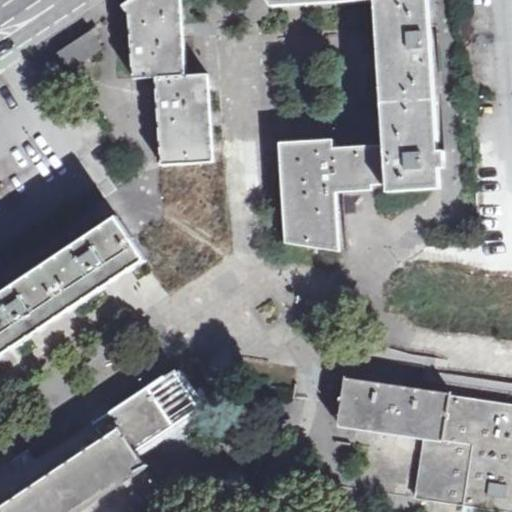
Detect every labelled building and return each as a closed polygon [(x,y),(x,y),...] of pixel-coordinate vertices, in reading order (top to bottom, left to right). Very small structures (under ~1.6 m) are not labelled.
[(157,76),(188,76),(185,29),(183,0),(182,0),(133,0),(124,6),(131,15),(135,77),(157,76)] [(374,183),(389,182),(390,192),(443,188),(430,0),(271,0),(275,5),(355,0),(379,0),(379,6),(389,148),(363,150),(335,151),(336,156),(338,192),(366,190),(374,189),(374,183)] [(94,29),(91,31),(100,46),(70,66),(73,72),(106,49),(94,29)] [(100,46),(91,31),(60,51),(70,66),(100,46)] [(209,73),(188,76),(157,76),(162,167),(215,163),(212,118),(209,73)] [(504,183),(501,117),(476,119),(480,184),(504,183)] [(336,156),(335,151),(335,142),(282,146),(284,162),(289,242),(342,251),(338,192),(336,156)] [(0,358),(148,260),(119,217),(0,296),(0,358)] [(116,411),(139,450),(201,408),(177,371),(116,411)] [(447,439),(453,395),(453,393),(358,379),(352,425),(429,436),(447,439)] [(511,403),(453,395),(447,439),(429,436),(420,498),(511,511),(511,403)] [(145,458),(139,450),(116,411),(38,464),(30,452),(0,471),(0,511),(71,511),(131,472),(134,477),(142,471),(137,463),(145,458)]
